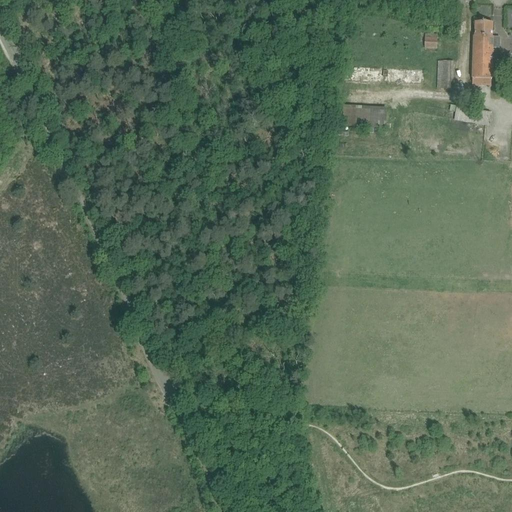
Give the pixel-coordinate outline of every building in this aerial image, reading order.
[(475,23),(475,28),(475,36),(474,37),(472,78),(492,78),(493,38),(491,37),(493,23),(475,23)] [(437,45),(438,35),(425,34),(425,44),(425,48),(437,49),(437,45)] [(452,89),(454,62),(438,62),(437,88),(452,89)] [(457,107),(456,113),(455,120),(488,127),(491,113),(457,106),(457,107)] [(351,128),(386,128),(386,107),(352,107),(351,128)]
